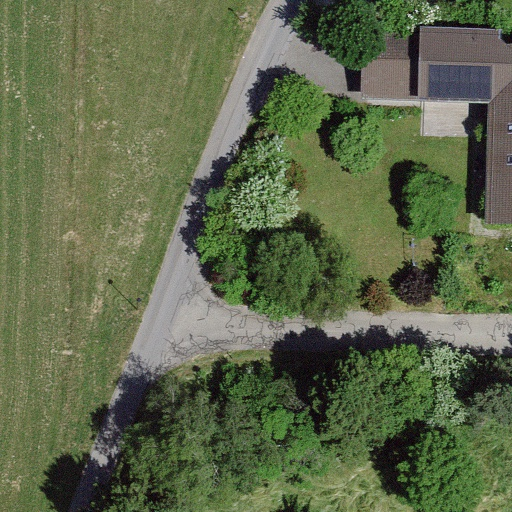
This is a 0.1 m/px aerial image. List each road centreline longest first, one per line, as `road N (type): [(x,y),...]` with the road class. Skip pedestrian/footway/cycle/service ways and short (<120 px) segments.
road 1 (residential): [(293,0),(261,57),(159,325)]
road 2 (residential): [(159,325),(511,334)]
road 3 (residential): [(159,325),(86,511)]
